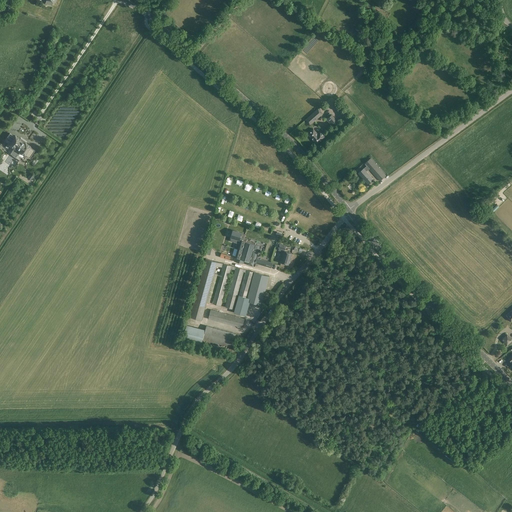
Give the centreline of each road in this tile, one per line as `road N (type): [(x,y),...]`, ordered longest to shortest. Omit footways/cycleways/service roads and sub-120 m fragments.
road 1 (unclassified): [(142,511),(196,401),(238,361),(273,303),(349,211)]
road 2 (unknown): [(0,424),(166,421),(324,511)]
road 3 (unknown): [(240,357),(265,391),(420,511)]
road 4 (tertiary): [(511,383),(349,211)]
road 5 (tertiary): [(349,211),(277,127),(192,53)]
road 6 (unclassified): [(349,211),(511,92)]
road 7 (unclassified): [(343,89),(362,72),(357,52),(318,26),(328,0)]
